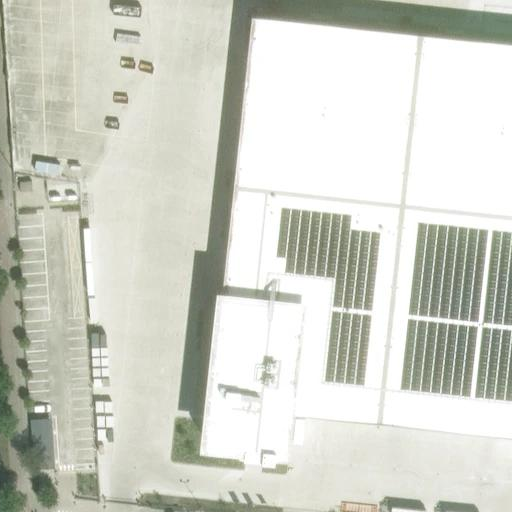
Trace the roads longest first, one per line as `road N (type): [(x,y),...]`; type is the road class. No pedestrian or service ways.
road 1 (unknown): [(105,470),(151,0)]
road 2 (unknown): [(511,484),(166,472)]
